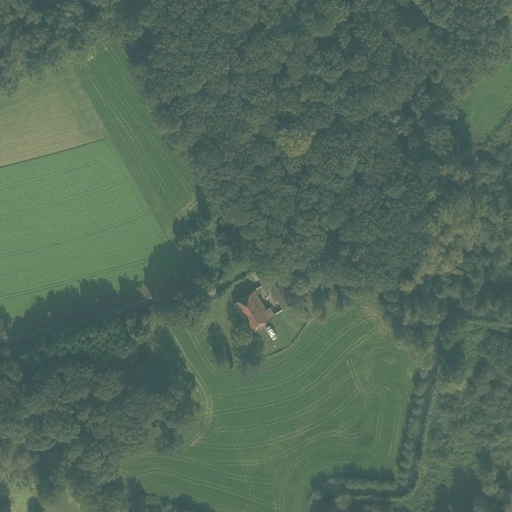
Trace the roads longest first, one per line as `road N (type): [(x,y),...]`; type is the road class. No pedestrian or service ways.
road 1 (track): [(269,251),(305,220),(344,167),(372,111),(406,0)]
road 2 (unclassified): [(0,340),(211,289),(269,251)]
